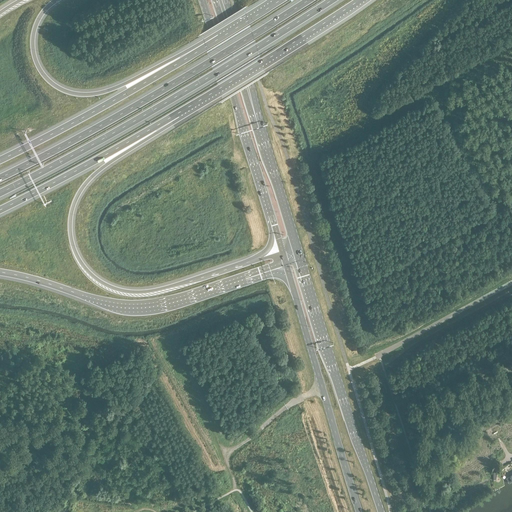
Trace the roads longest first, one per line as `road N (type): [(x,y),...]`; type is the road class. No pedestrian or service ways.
road 1 (motorway): [(281,249),(150,290),(123,290),(83,266),(68,223),(82,184),(181,112)]
road 2 (motorway): [(0,192),(330,0)]
road 3 (motorway): [(306,0),(0,177)]
road 4 (motorway): [(0,273),(136,307),(286,264)]
road 5 (primary): [(380,511),(299,253)]
road 6 (primary): [(299,253),(220,0)]
road 7 (primary): [(202,0),(281,249)]
road 8 (primary): [(286,264),(359,511)]
road 9 (motorway): [(192,54),(100,93),(58,88),(32,43),(40,16),(58,0)]
road 10 (motorway): [(192,54),(0,159)]
road 11 (motorway): [(181,112),(357,0)]
road 12 (motorway): [(0,208),(181,112)]
road 13 (unclassified): [(378,355),(511,282)]
